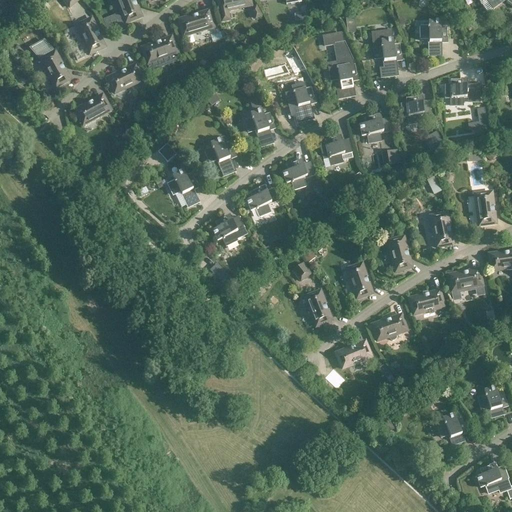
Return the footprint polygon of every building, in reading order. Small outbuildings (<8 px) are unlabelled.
[(62,0),(69,8),(79,1),(77,0),(62,0)] [(121,12),(126,24),(141,18),(133,0),(116,0),(119,6),(119,8),(119,10),(120,11),(121,12)] [(249,0),(216,0),(222,22),(229,21),(227,11),(233,10),(234,10),(236,10),(237,10),(239,8),(251,6),(249,0)] [(511,0),(486,0),(489,3),(490,2),(495,8),(493,9),(493,10),(506,1),(511,6),(511,0)] [(255,8),(250,11),(255,20),(260,17),(255,8)] [(209,12),(178,22),(181,31),(183,37),(189,35),(195,33),(197,34),(199,33),(200,33),(201,31),(213,28),(209,12)] [(84,44),(90,55),(104,48),(91,19),(76,26),(82,38),(82,40),(82,41),(83,43),(84,44)] [(122,20),(111,25),(116,36),(127,32),(122,20)] [(447,38),(447,27),(441,28),(440,20),(440,22),(428,23),(429,28),(421,28),(421,40),(429,40),(429,57),(427,57),(427,58),(441,57),(441,59),(441,39),(446,39),(447,38)] [(376,48),(374,48),(375,60),(383,59),(384,69),(380,70),(381,78),(397,77),(395,57),(400,57),(400,56),(401,56),(401,55),(399,45),(393,46),(392,31),(390,31),(390,33),(382,34),(382,35),(374,36),(376,48)] [(342,33),(321,37),(323,47),(334,45),(337,63),(328,65),(331,81),(339,80),(341,91),(337,91),(338,100),(354,97),(351,78),(355,77),(356,77),(356,76),(355,65),(353,66),(352,61),(353,60),(344,43),(342,33)] [(172,38),(142,50),(147,65),(160,60),(161,60),(163,60),(164,59),(165,58),(177,53),(172,38)] [(43,43),(31,49),(42,60),(40,61),(47,72),(47,74),(47,75),(48,76),(50,77),(56,88),(70,81),(54,53),(53,53),(43,43)] [(227,45),(218,52),(223,58),(232,51),(227,45)] [(107,80),(111,89),(114,94),(116,94),(117,94),(119,93),(119,92),(126,89),(128,89),(129,88),(130,87),(131,86),(143,80),(136,66),(107,80)] [(462,99),(468,99),(469,103),(479,103),(479,86),(462,87),(462,82),(462,81),(461,81),(450,81),(450,87),(443,87),(443,88),(445,87),(445,99),(451,99),(451,107),(462,107),(462,99)] [(294,93),(286,95),(292,119),(296,118),(297,124),(313,120),(308,101),(313,100),(313,99),(314,99),(314,98),(311,88),(305,90),(303,83),(303,85),(292,88),(294,93)] [(103,96),(75,112),(82,126),(94,120),(96,120),(97,119),(98,118),(99,117),(110,110),(103,96)] [(416,98),(406,99),(406,105),(399,106),(399,107),(401,106),(402,118),(408,117),(409,125),(420,124),(419,116),(430,115),(429,103),(418,104),(417,99),(417,98),(416,98)] [(273,146),(267,127),(272,126),(272,125),(273,124),(272,124),(269,114),(264,116),(258,100),(258,102),(251,105),(254,114),(251,115),(252,120),(245,122),(248,133),(256,131),(261,147),(259,148),(260,149),(272,144),(273,146)] [(374,117),(364,119),(365,125),(358,126),(358,127),(360,126),(362,137),(367,136),(369,144),(380,142),(379,134),(390,132),(388,120),(377,123),(376,118),(375,117),(374,117)] [(436,134),(425,140),(431,151),(442,144),(436,134)] [(235,174),(228,156),(233,154),(233,153),(233,152),(229,143),(224,145),(221,138),(220,139),(221,141),(211,145),(213,150),(205,153),(209,163),(217,160),(223,177),(222,177),(222,178),(234,173),(235,175),(235,174)] [(326,147),(319,149),(319,150),(321,149),(324,160),(329,159),(331,167),(342,164),(341,161),(352,158),(348,141),(337,144),(336,140),(336,139),(335,139),(334,139),(324,141),(326,147)] [(176,156),(167,145),(158,153),(167,164),(176,156)] [(490,150),(485,157),(490,161),(495,154),(490,150)] [(398,152),(380,155),(383,169),(400,166),(398,152)] [(296,163),(286,166),(288,172),(281,174),(281,175),(283,174),(286,185),(291,183),(294,191),(305,187),(303,180),(313,176),(310,165),(299,168),(297,164),(297,163),(296,163)] [(200,205),(191,187),(195,185),(196,184),(191,174),(186,177),(182,170),(183,172),(173,177),(175,182),(168,186),(173,196),(180,192),(188,208),(186,209),(198,203),(199,205),(200,205)] [(434,176),(426,180),(433,194),(441,190),(434,176)] [(259,190),(249,194),(252,199),(245,202),(247,202),(251,212),(256,210),(259,218),(270,213),(267,206),(277,202),(278,204),(273,191),(275,190),(263,195),(261,190),(260,190),(259,190)] [(491,193),(481,194),(475,195),(477,208),(476,210),(476,212),(477,213),(478,214),(479,227),(495,225),(491,193)] [(446,214),(436,216),(430,217),(433,230),(432,232),(432,234),(433,235),(434,236),(437,249),(453,246),(446,214)] [(224,219),(215,223),(217,229),(211,232),(211,233),(213,232),(218,242),(223,239),(226,247),(237,242),(233,234),(243,230),(244,232),(244,231),(238,219),(240,218),(227,224),(225,219),(224,219)] [(403,238),(387,242),(391,255),(390,257),(390,258),(391,260),(392,261),(396,273),(411,269),(403,238)] [(310,251),(303,256),(308,263),(315,258),(310,251)] [(511,252),(488,256),(491,272),(504,270),(505,271),(507,271),(508,270),(510,269),(511,268),(511,252)] [(215,265),(208,272),(225,288),(231,282),(215,265)] [(361,265),(346,270),(350,283),(350,284),(350,286),(351,287),(352,288),(357,300),(372,295),(361,265)] [(310,278),(302,268),(293,275),(300,285),(310,278)] [(479,271),(448,277),(451,292),(464,290),(466,291),(467,291),(469,290),(470,289),(482,286),(479,271)] [(320,292),(305,298),(310,310),(309,312),(309,313),(310,315),(312,316),(316,328),(323,325),(324,329),(332,326),(330,322),(331,322),(320,292)] [(409,300),(411,310),(413,316),(426,312),(427,313),(429,313),(430,312),(432,311),(444,307),(440,292),(409,300)] [(371,327),(375,336),(377,342),(387,338),(388,341),(390,342),(391,342),(394,341),(396,340),(396,338),(395,336),(407,331),(402,316),(371,327)] [(459,326),(452,331),(456,337),(462,332),(459,326)] [(336,355),(342,370),(354,365),(356,365),(357,365),(359,364),(360,362),(371,358),(365,343),(336,355)] [(484,353),(479,355),(482,364),(488,361),(484,353)] [(385,365),(379,368),(383,373),(388,370),(385,365)] [(506,402),(503,392),(497,394),(495,386),(494,387),(495,389),(484,392),(486,397),(478,399),(481,410),(489,408),(492,418),(490,419),(503,416),(503,418),(504,418),(500,405),(505,403),(506,402)] [(460,432),(464,430),(465,430),(465,429),(465,428),(462,419),(456,421),(454,414),(453,414),(454,416),(443,420),(445,425),(437,427),(441,438),(448,436),(452,446),(450,446),(450,447),(463,443),(464,445),(464,444),(460,432)] [(509,488),(506,480),(507,480),(503,468),(492,472),(491,468),(490,467),(489,467),(479,470),(482,476),(475,479),(477,478),(481,489),(486,487),(488,495),(499,491),(500,494),(506,492),(509,501),(510,500),(509,499),(511,497),(511,487),(509,488)]
